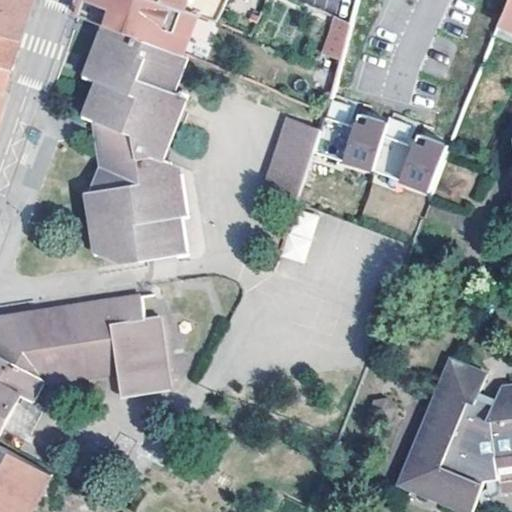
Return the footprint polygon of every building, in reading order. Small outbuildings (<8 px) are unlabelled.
[(30,0),(0,0),(0,15),(23,21),(30,0)] [(84,0),(80,16),(106,25),(186,53),(187,52),(201,13),(160,0),(84,0)] [(160,0),(201,13),(220,19),(224,10),(229,0),(160,0)] [(511,4),(503,26),(511,29),(511,4)] [(220,19),(233,26),(237,16),(224,10),(220,19)] [(0,15),(0,33),(17,39),(23,21),(0,15)] [(353,25),(340,18),(324,68),(339,74),(353,26),(353,25)] [(186,53),(106,25),(88,75),(100,80),(87,116),(96,119),(100,165),(94,194),(92,194),(100,253),(124,251),(126,264),(182,255),(189,254),(182,218),(187,217),(180,179),(173,180),(174,161),(166,158),(189,95),(177,90),(189,54),(186,53)] [(497,34),(511,40),(511,29),(503,26),(501,25),(497,34)] [(17,39),(0,33),(0,65),(8,68),(13,53),(17,39)] [(323,130),(314,156),(343,166),(341,170),(372,181),(374,177),(402,188),(401,191),(429,203),(450,151),(421,139),(416,151),(406,147),(412,131),(390,122),(388,127),(359,117),(355,129),(344,125),(350,108),(331,102),(330,106),(331,107),(329,113),(323,130)] [(314,156),(323,130),(288,119),(263,193),(298,204),(314,156)] [(0,348),(38,369),(59,382),(122,372),(126,400),(171,393),(159,319),(146,320),(144,299),(1,319),(0,320),(0,348)] [(0,437),(22,397),(38,369),(0,348),(0,437)] [(511,383),(502,385),(497,396),(482,389),(489,372),(450,356),(398,484),(466,511),(472,511),(483,481),(501,479),(502,489),(511,488),(511,383)] [(38,369),(22,397),(36,403),(46,384),(59,382),(38,369)] [(0,511),(33,511),(54,476),(0,446),(0,511)]
